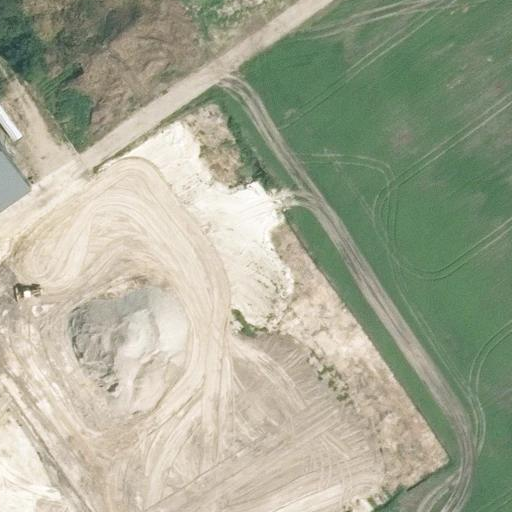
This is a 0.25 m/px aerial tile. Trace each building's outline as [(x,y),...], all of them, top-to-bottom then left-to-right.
[(57,94),(50,99),(70,128),(77,123),(57,94)] [(0,208),(31,187),(0,141),(0,208)] [(0,256),(0,261),(33,309),(198,196),(162,145),(0,256)] [(67,359),(147,474),(311,360),(232,245),(67,359)] [(345,409),(197,511),(372,511),(402,492),(345,409)] [(0,511),(64,511),(0,418),(0,511)] [(137,501),(144,511),(157,511),(224,469),(212,452),(137,501)]
